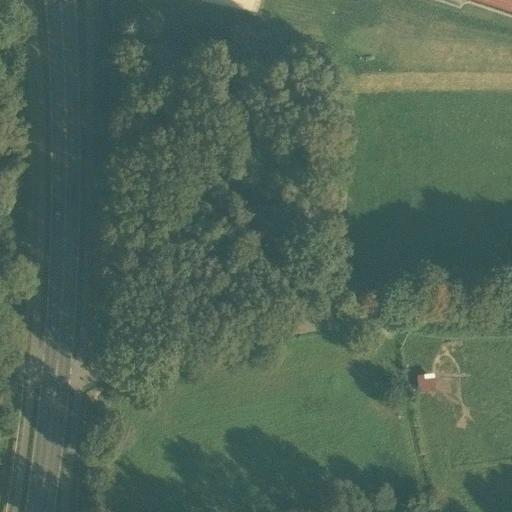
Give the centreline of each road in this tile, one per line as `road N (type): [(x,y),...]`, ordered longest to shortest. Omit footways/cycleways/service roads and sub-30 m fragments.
road 1 (track): [(511,322),(285,327),(108,378),(36,368),(0,376)]
road 2 (primary): [(42,511),(67,215),(61,0)]
